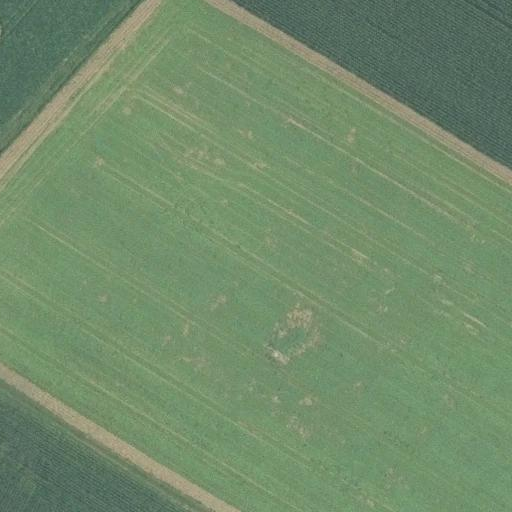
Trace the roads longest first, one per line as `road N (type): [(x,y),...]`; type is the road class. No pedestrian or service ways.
road 1 (track): [(208,511),(0,384)]
road 2 (track): [(0,155),(141,0)]
